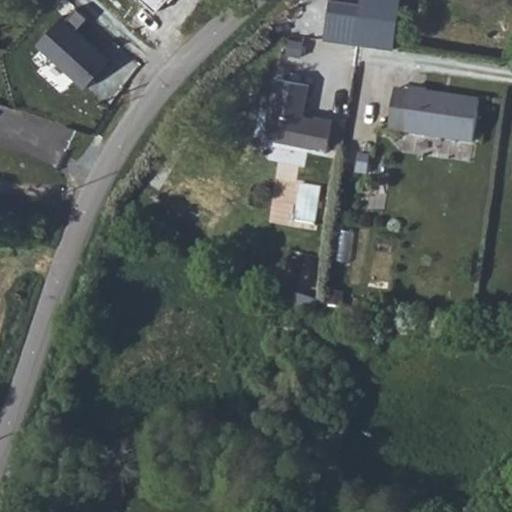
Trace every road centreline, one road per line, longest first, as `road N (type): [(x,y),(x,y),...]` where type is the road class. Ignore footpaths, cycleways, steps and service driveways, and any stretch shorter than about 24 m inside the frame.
road 1 (unclassified): [(0,455),(65,259),(105,172),(161,77),(252,0)]
road 2 (unclassified): [(511,83),(338,56)]
